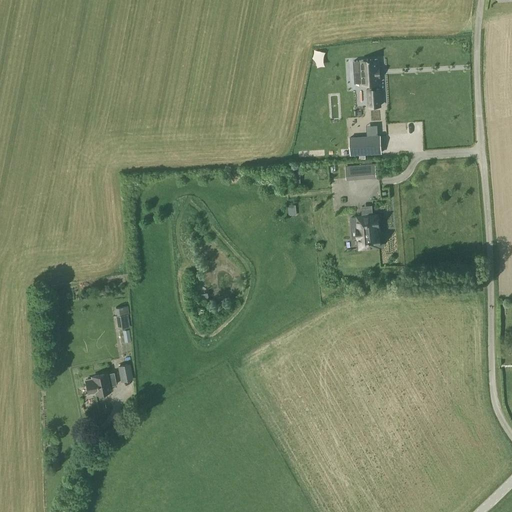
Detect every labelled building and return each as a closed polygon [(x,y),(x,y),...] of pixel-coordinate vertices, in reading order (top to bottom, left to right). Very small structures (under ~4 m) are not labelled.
[(361,72),(353,73),(354,83),(362,83),(362,84),(371,83),(371,89),(368,89),(369,106),(380,106),(379,89),(376,89),(376,83),(378,83),(377,59),(360,60),(361,72)] [(366,136),(349,137),(350,155),(381,154),(380,135),(377,135),(366,136)] [(443,173),(452,173),(452,160),(443,160),(443,173)] [(376,176),(375,164),(361,165),(362,177),(376,176)] [(378,227),(377,216),(376,216),(376,215),(372,215),(372,209),(362,209),(362,216),(357,217),(350,218),(351,229),(356,228),(356,229),(357,229),(358,229),(361,229),(362,236),(358,237),(358,236),(358,238),(358,239),(359,238),(359,249),(379,247),(379,246),(380,246),(379,235),(378,235),(377,227),(378,227)] [(403,240),(407,238),(401,228),(398,230),(403,240)] [(115,316),(117,329),(129,327),(127,314),(128,314),(127,307),(116,309),(117,315),(115,316)] [(117,366),(120,382),(132,380),(129,363),(117,366)] [(85,380),(88,394),(95,393),(95,394),(109,391),(109,387),(115,386),(113,373),(91,377),(92,379),(85,380)]
